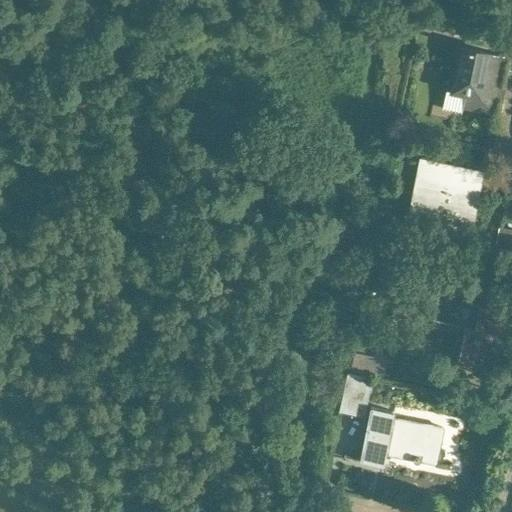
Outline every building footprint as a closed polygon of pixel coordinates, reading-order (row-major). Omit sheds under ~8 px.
[(511,26),(508,25),(503,52),(511,53),(511,26)] [(445,90),(442,108),(452,110),(451,111),(461,112),(462,107),(491,113),(495,96),(499,97),(501,87),(497,86),(503,56),(491,53),(492,52),(459,45),(449,91),(445,90)] [(453,192),(458,170),(421,163),(408,227),(466,238),(474,196),(453,192)] [(511,227),(499,225),(493,253),(511,256),(511,227)] [(439,281),(436,297),(445,299),(441,316),(465,320),(457,357),(496,365),(500,342),(502,334),(507,311),(469,303),(472,288),(439,281)] [(373,377),(348,372),(347,372),(338,411),(340,412),(364,417),(373,377)] [(371,408),(360,458),(360,459),(360,460),(361,460),(381,465),(382,465),(383,465),(383,464),(384,463),(386,454),(387,449),(400,451),(400,455),(400,456),(401,456),(401,457),(412,459),(413,460),(413,461),(414,461),(415,462),(416,462),(417,462),(418,462),(418,461),(419,461),(419,460),(434,463),(435,463),(436,463),(436,462),(443,429),(443,428),(443,427),(442,427),(442,426),(441,426),(393,416),(394,412),(394,411),(393,411),(393,410),(373,406),(372,406),(372,407),(371,407),(371,408)]
